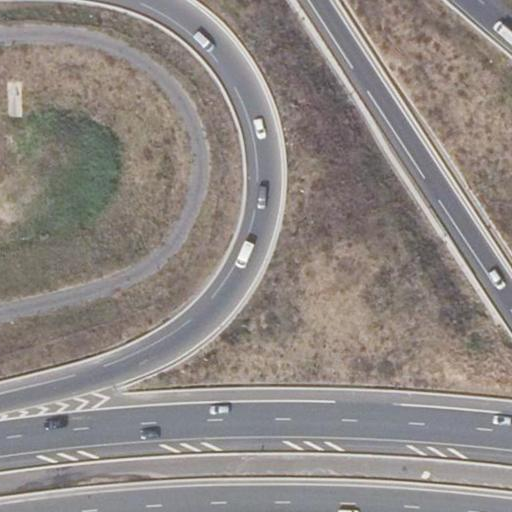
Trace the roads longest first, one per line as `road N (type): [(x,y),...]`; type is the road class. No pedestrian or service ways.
road 1 (trunk): [(158,0),(217,41),(244,77),(268,139),(272,178),(250,265),(218,308),(175,344),(120,370),(0,401)]
road 2 (trunk): [(511,435),(315,420),(167,423),(0,440)]
road 3 (motorway): [(315,0),(511,307)]
road 4 (trunk): [(129,511),(282,505),(414,511)]
